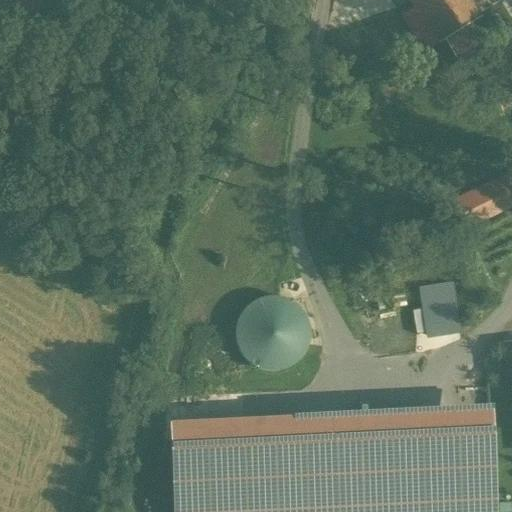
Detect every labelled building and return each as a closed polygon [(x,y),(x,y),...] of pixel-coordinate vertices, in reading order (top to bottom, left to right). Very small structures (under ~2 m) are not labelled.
[(453,53),(477,38),(468,23),(478,16),(467,0),(395,0),(426,48),(443,38),(453,53)] [(460,145),(382,184),(396,212),(474,173),(460,145)] [(461,215),(467,227),(511,204),(511,174),(455,202),(461,215)] [(451,278),(437,282),(450,328),(463,324),(451,278)] [(296,307),(287,301),(277,298),(266,298),(256,301),(247,306),(240,314),(236,324),(234,334),(235,345),(240,354),(246,362),(255,368),(265,371),(276,371),(286,369),(295,363),(302,355),(307,346),(308,335),(307,325),(303,315),(296,307)] [(488,511),(484,408),(177,425),(179,511),(488,511)]
